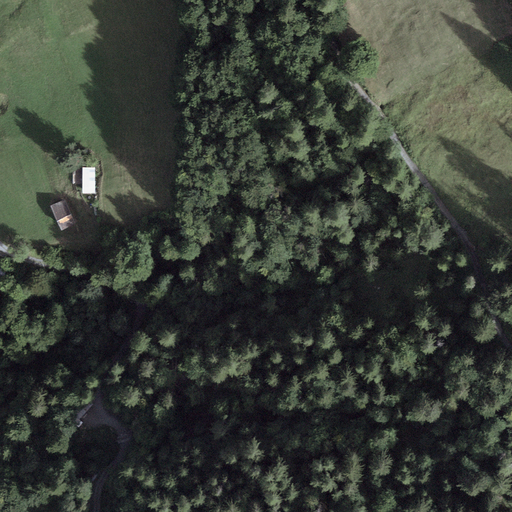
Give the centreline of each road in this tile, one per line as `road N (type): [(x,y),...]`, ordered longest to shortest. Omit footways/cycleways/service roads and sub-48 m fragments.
road 1 (track): [(313,0),(350,88),(462,233),(511,349)]
road 2 (track): [(97,511),(95,486),(116,447),(93,401),(139,307),(129,286),(0,244)]
